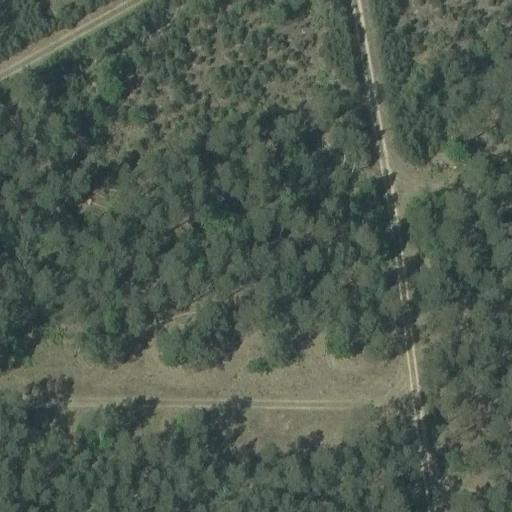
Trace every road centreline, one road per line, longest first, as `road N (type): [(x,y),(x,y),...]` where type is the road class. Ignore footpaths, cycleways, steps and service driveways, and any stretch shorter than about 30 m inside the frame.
road 1 (track): [(354,0),(430,511)]
road 2 (track): [(0,403),(412,396)]
road 3 (track): [(139,0),(0,76)]
road 4 (track): [(387,186),(511,198)]
